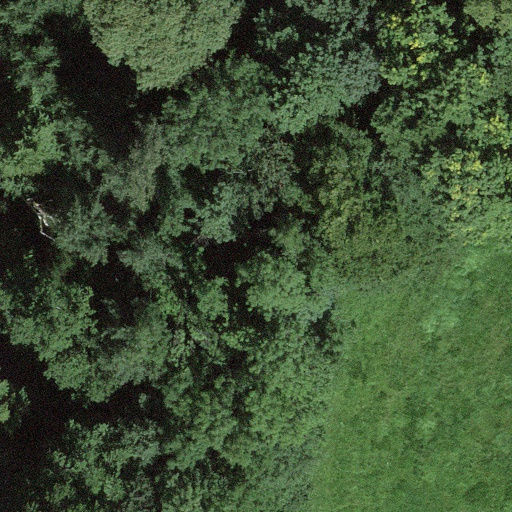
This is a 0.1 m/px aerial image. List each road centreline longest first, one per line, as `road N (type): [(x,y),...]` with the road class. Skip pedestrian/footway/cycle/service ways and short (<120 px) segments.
road 1 (track): [(242,511),(277,329),(315,203),(369,103),(469,0)]
road 2 (track): [(0,327),(79,511)]
